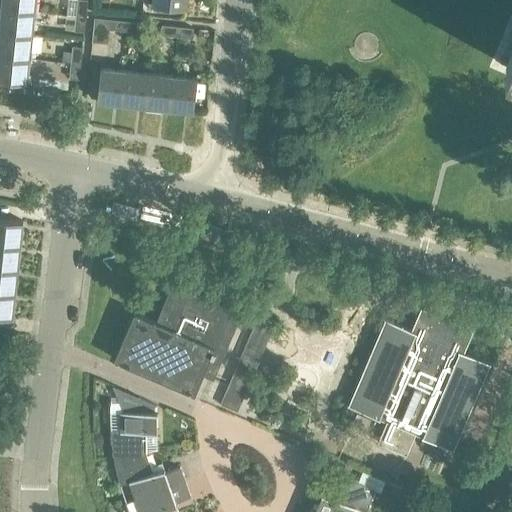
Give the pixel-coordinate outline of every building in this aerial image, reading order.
[(36,0),(2,0),(2,8),(35,12),(36,0)] [(76,16),(86,17),(88,1),(78,0),(76,16)] [(187,0),(154,0),(153,6),(187,10),(187,0)] [(2,8),(0,27),(0,32),(33,36),(34,26),(35,12),(2,8)] [(86,17),(76,16),(74,33),(84,33),(86,17)] [(120,32),(121,22),(95,19),(93,43),(108,45),(110,31),(120,32)] [(146,25),(121,22),(120,32),(145,35),(146,25)] [(161,37),(175,38),(177,38),(178,28),(162,27),(161,37)] [(178,28),(177,38),(193,40),(194,30),(178,28)] [(0,32),(0,56),(30,59),(33,36),(0,32)] [(71,64),(81,65),(83,49),(72,48),(71,64)] [(0,81),(27,84),(30,59),(0,56),(0,81)] [(79,81),(81,65),(71,64),(69,80),(79,81)] [(122,104),(125,72),(101,69),(97,102),(122,104)] [(125,72),(122,104),(146,107),(149,74),(125,72)] [(149,74),(146,107),(170,110),(173,77),(149,74)] [(197,80),(173,77),(170,110),(194,112),(197,80)] [(0,244),(21,247),(24,222),(0,219),(0,244)] [(0,268),(18,271),(21,247),(0,244),(0,268)] [(0,292),(16,294),(18,271),(0,268),(0,292)] [(214,380),(242,313),(173,283),(156,323),(134,314),(115,360),(195,394),(203,376),(214,380)] [(16,294),(0,292),(0,317),(13,319),(16,294)] [(380,420),(386,422),(378,443),(407,455),(415,434),(422,437),(422,438),(454,451),(491,365),(464,353),(474,330),(421,308),(412,331),(385,319),(348,406),(380,420)] [(244,390),(269,327),(255,321),(230,384),(244,390)] [(244,390),(230,384),(222,405),(236,410),(244,390)] [(110,413),(111,432),(114,460),(146,454),(146,433),(158,433),(158,412),(110,413)] [(130,483),(136,501),(185,483),(180,468),(166,474),(165,469),(153,473),(146,454),(114,460),(120,487),(130,483)] [(314,511),(315,511),(354,511),(356,509),(362,511),(366,511),(376,490),(343,476),(333,498),(322,493),(314,511)] [(386,481),(381,494),(405,504),(410,492),(386,481)] [(185,483),(136,501),(140,511),(166,511),(167,511),(178,507),(176,503),(191,498),(185,483)]
